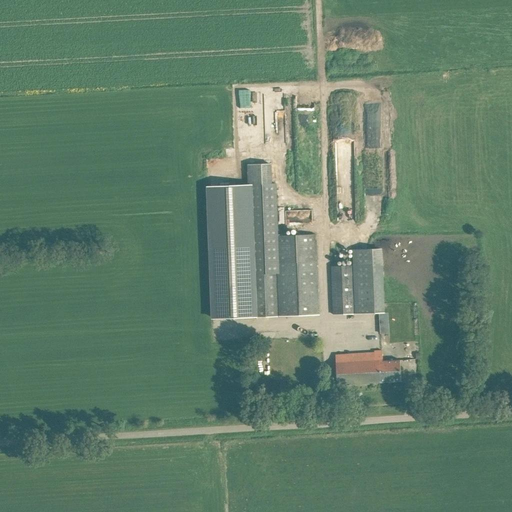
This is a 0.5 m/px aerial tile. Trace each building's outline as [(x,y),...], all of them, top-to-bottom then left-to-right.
[(274,183),(250,184),(250,185),(255,317),(278,316),(276,274),(278,273),(276,236),(274,183)] [(250,185),(210,187),(214,319),(255,317),(250,185)] [(316,234),(276,236),(278,273),(280,316),(319,315),(316,234)] [(382,248),(353,249),(355,313),(384,312),(382,248)] [(330,314),(352,313),(350,252),(328,253),(330,314)] [(410,346),(402,346),(403,362),(411,362),(410,346)] [(401,359),(384,360),(383,360),(382,351),(374,351),(375,359),(336,362),(337,384),(402,381),(401,359)]
